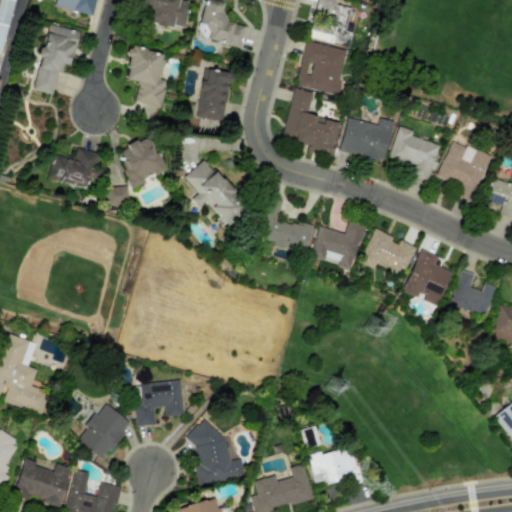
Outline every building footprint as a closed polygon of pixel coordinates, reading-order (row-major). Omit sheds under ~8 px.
[(0,0),(0,51),(1,52),(12,0),(0,0)] [(94,0),(53,0),(52,6),(91,15),(94,0)] [(181,29),(186,0),(137,0),(136,8),(145,10),(143,21),(181,29)] [(242,25),(219,20),(222,0),(202,0),(194,37),(238,46),(242,25)] [(348,7),(333,4),(334,0),(315,0),(314,10),(327,13),(325,24),(309,21),(306,38),(346,46),(349,32),(343,31),(348,7)] [(76,31),(45,24),(31,90),(52,95),(58,63),(69,66),(76,31)] [(344,50),(303,41),(294,86),(335,94),(344,50)] [(132,101),(158,107),(164,81),(157,79),(163,55),(128,46),(121,78),(136,82),(132,101)] [(219,122),(229,73),(202,68),(192,116),(219,122)] [(336,121),(305,115),(310,92),(290,88),(280,139),(305,144),(304,149),(329,154),(336,121)] [(374,125),(344,117),(336,151),(380,163),(391,121),(376,117),(374,125)] [(386,158),(410,165),(407,174),(426,180),(436,144),(408,136),(410,130),(396,126),(386,158)] [(164,171),(156,152),(153,153),(146,137),(114,150),(129,185),(164,171)] [(434,177),(460,188),(457,196),(468,201),(487,156),(449,140),(434,177)] [(45,179),(82,188),(84,178),(95,180),(98,167),(94,166),(97,153),(74,148),(71,159),(51,155),(45,179)] [(181,176),(195,193),(188,198),(196,207),(203,201),(222,225),(243,208),(203,158),(181,176)] [(511,218),(511,174),(509,184),(490,178),(484,201),(499,205),(496,215),(511,218)] [(103,187),(104,205),(126,204),(125,186),(103,187)] [(251,236),(271,241),(270,244),(303,252),(309,227),(275,218),(280,200),(261,196),(251,236)] [(316,226),(308,257),(350,268),(361,224),(345,220),(342,233),(316,226)] [(412,246),(393,238),(394,237),(371,228),(357,263),(371,269),(374,262),(401,273),(412,246)] [(448,272),(432,265),(436,256),(417,249),(400,292),(418,299),(435,306),(448,272)] [(492,286),(481,282),(478,291),(467,287),(471,274),(457,270),(447,305),(482,316),(492,286)] [(511,343),(511,307),(498,303),(489,338),(511,343)] [(33,342),(5,333),(0,349),(0,379),(5,381),(0,394),(0,401),(38,414),(45,392),(28,386),(34,369),(25,366),(33,342)] [(133,426),(152,425),(151,407),(162,407),(163,416),(180,415),(178,381),(137,383),(139,403),(132,404),(133,426)] [(491,416),(511,442),(511,400),(491,416)] [(128,423),(101,402),(82,426),(84,427),(74,440),(100,460),(128,423)] [(215,423),(185,429),(197,484),(242,475),(238,458),(223,461),(215,423)] [(0,482),(9,468),(2,464),(16,441),(0,431),(0,482)] [(311,483),(321,480),(322,485),(346,478),(348,486),(360,482),(349,445),(304,458),(311,483)] [(69,468),(53,463),(51,469),(20,460),(10,494),(26,499),(27,494),(41,498),(40,503),(57,508),(69,468)] [(258,511),(310,499),(301,464),(286,468),(288,477),(273,481),(272,475),(250,481),(254,494),(248,496),(251,511),(258,511)] [(111,511),(118,487),(98,482),(94,497),(82,494),(86,473),(71,469),(61,511),(111,511)] [(174,511),(228,511),(226,506),(215,509),(212,498),(173,508),(174,511)]
